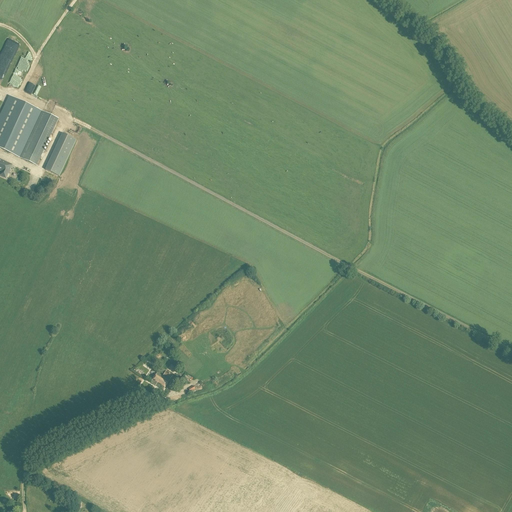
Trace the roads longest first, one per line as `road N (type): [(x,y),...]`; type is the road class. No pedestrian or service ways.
road 1 (track): [(45,108),(511,352)]
road 2 (track): [(24,511),(23,483),(34,461),(171,394)]
road 3 (track): [(0,26),(16,32),(34,62),(76,0)]
